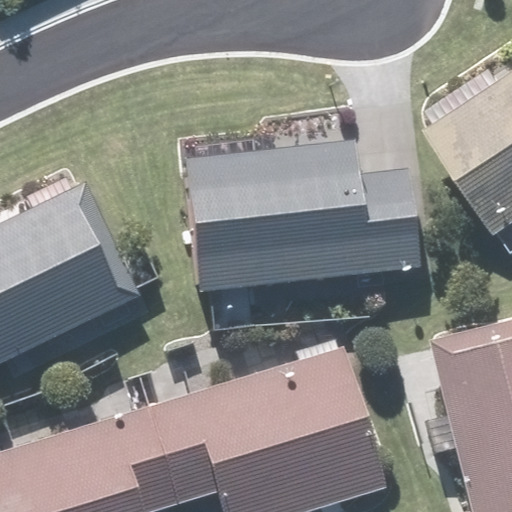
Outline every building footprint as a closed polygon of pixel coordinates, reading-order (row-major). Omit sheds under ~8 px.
[(424,118),(505,239),(511,233),(511,77),(510,79),(501,67),(424,118)] [(184,158),(199,289),(421,264),(410,167),(357,174),(353,139),(184,158)] [(0,362),(138,295),(85,185),(0,226),(0,362)] [(511,511),(511,317),(429,339),(473,511),(511,511)] [(346,349),(0,452),(0,511),(153,511),(220,492),(225,511),(304,511),(387,487),(346,349)]
